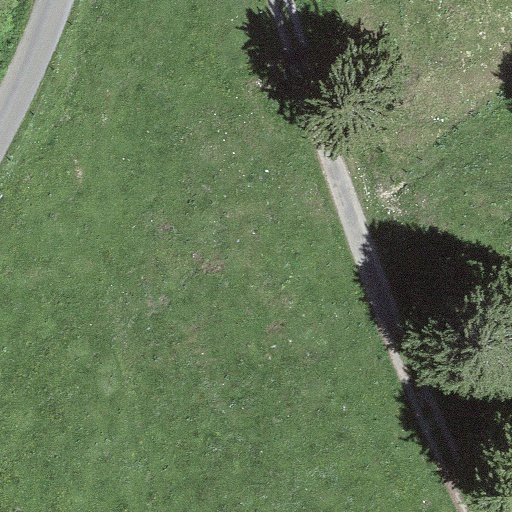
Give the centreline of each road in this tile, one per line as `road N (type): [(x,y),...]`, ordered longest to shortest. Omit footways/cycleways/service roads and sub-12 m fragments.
road 1 (track): [(474,511),(410,375),(281,0)]
road 2 (unclassified): [(54,0),(0,129)]
